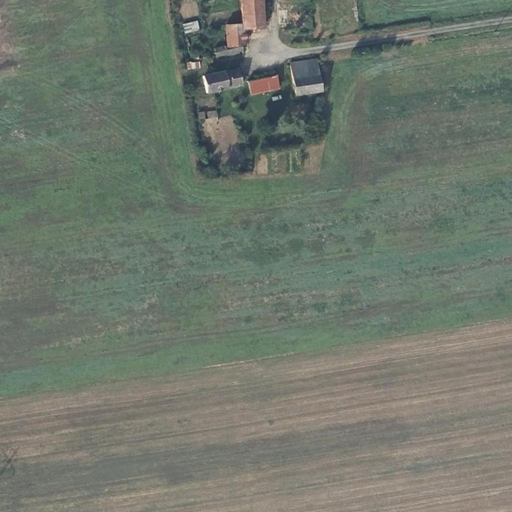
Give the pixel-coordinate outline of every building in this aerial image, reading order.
[(258,0),(238,0),(241,25),(224,27),(225,48),(240,46),(244,46),(242,29),(262,26),(258,0)] [(182,23),(184,33),(199,31),(198,21),(182,23)] [(241,52),(240,46),(225,48),(212,51),(214,58),(241,52)] [(288,64),(292,95),(317,92),(312,60),(288,64)] [(226,72),(202,77),(205,94),(240,87),(237,72),(226,74),(226,72)] [(275,77),(247,86),(251,98),(278,89),(275,77)] [(207,112),(208,118),(218,116),(216,110),(207,112)]
